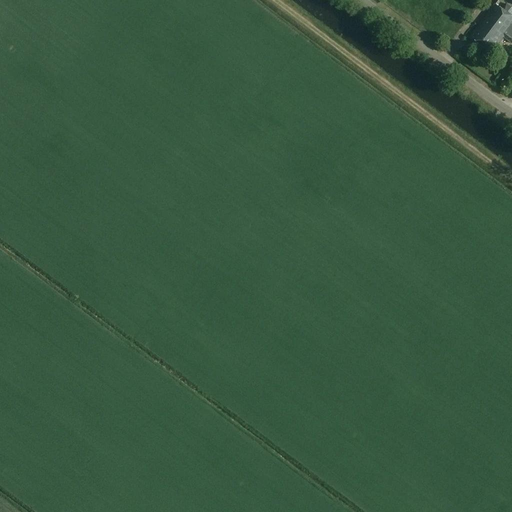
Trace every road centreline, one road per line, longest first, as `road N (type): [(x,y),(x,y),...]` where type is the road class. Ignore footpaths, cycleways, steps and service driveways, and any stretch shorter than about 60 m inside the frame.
road 1 (track): [(273,0),(511,179)]
road 2 (tertiary): [(511,114),(360,0)]
